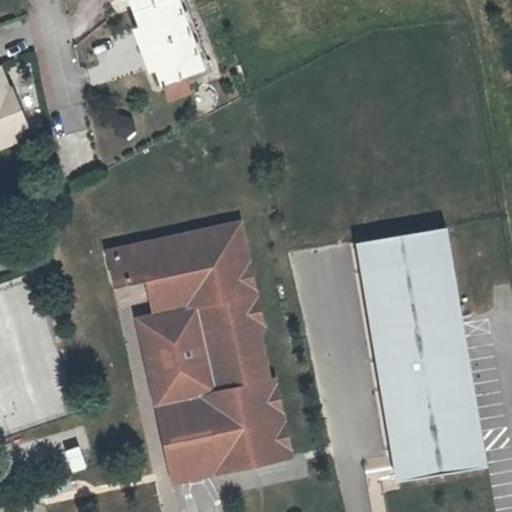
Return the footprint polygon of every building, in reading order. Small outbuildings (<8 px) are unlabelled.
[(202,71),(175,0),(125,0),(157,87),(202,71)] [(0,133),(5,132),(18,127),(4,92),(0,93),(0,92),(0,133)] [(136,314),(173,480),(289,455),(272,379),(267,380),(255,329),(262,327),(237,217),(104,247),(111,279),(142,272),(150,311),(136,314)] [(446,222),(355,237),(392,465),(394,478),(487,465),(446,222)] [(83,466),(78,451),(65,456),(70,471),(83,466)] [(394,478),(392,465),(365,470),(371,511),(496,511),(487,465),(394,478)]
